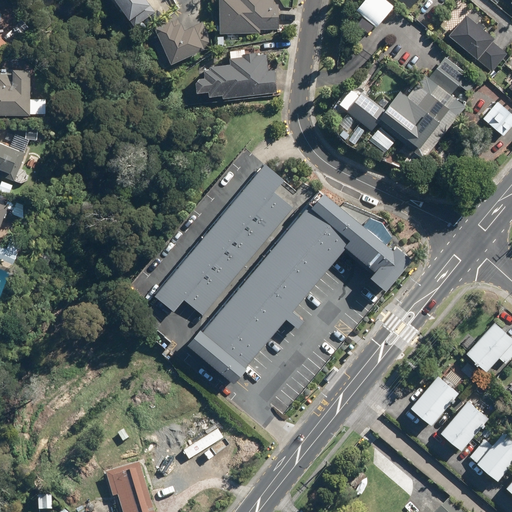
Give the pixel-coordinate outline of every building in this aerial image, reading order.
[(115,0),(134,27),(155,13),(146,0),(115,0)] [(219,0),(220,33),(261,33),(261,29),(278,29),(278,3),(274,3),(274,0),(219,0)] [(468,15),(450,36),(492,72),(508,54),(493,41),(495,38),(468,15)] [(154,30),(171,65),(213,45),(202,22),(186,30),(180,17),(154,30)] [(222,95),(223,99),(277,92),(275,71),(269,71),(267,52),(246,55),(245,49),(229,51),(231,64),(210,66),(211,70),(204,71),(205,78),(196,79),(198,94),(209,93),(209,97),(222,95)] [(467,106),(451,94),(468,73),(447,56),(430,77),(426,74),(411,93),(407,89),(403,94),(400,91),(385,110),(362,92),(359,95),(352,89),(339,105),(372,132),(383,119),(427,155),(467,106)] [(0,115),(31,116),(31,70),(0,69),(0,115)] [(511,112),(496,99),(482,116),(504,135),(511,126),(511,112)] [(10,146),(0,142),(0,183),(7,186),(9,179),(25,185),(29,173),(20,169),(32,139),(36,141),(40,132),(28,128),(24,137),(15,134),(10,146)] [(304,200),(266,166),(157,290),(196,324),(304,200)] [(411,264),(327,190),(193,342),(237,380),(345,257),(386,293),(411,264)] [(26,203),(16,199),(10,213),(20,217),(26,203)] [(0,207),(0,229),(8,211),(0,207)] [(0,299),(11,273),(0,268),(0,299)] [(511,355),(511,335),(495,320),(466,352),(487,371),(500,357),(506,363),(511,355)] [(334,369),(326,379),(329,382),(337,372),(334,369)] [(446,376),(444,379),(437,373),(409,406),(431,424),(458,390),(453,386),(456,383),(446,376)] [(489,415),(468,398),(440,432),(461,449),(489,415)] [(498,480),(511,462),(511,434),(504,428),(491,444),(484,439),(470,457),(498,480)] [(155,511),(141,462),(105,472),(113,498),(118,497),(122,511),(155,511)] [(53,495),(39,496),(39,511),(53,511),(53,495)] [(463,511),(447,498),(435,511),(463,511)]
